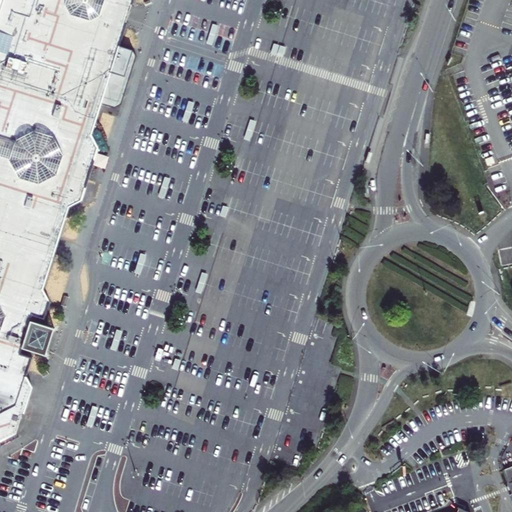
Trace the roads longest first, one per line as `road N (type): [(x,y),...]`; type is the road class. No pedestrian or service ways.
road 1 (tertiary): [(439,0),(389,160),(384,221),(372,252)]
road 2 (tertiary): [(443,235),(413,211),(407,176),(454,0)]
road 3 (tertiary): [(362,325),(366,398),(323,473)]
road 4 (tertiary): [(323,473),(351,449),(405,371),(425,362)]
